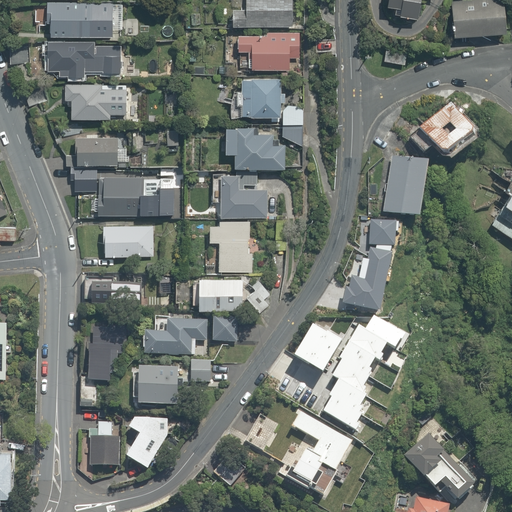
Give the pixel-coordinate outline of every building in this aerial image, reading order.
[(51,35),(103,38),(103,24),(91,24),(92,2),(56,0),(45,0),(45,14),(52,14),(51,35)] [(291,0),(246,0),(246,9),(236,8),(235,25),(291,27),(291,0)] [(389,0),(388,7),(400,9),(398,19),(419,23),(423,0),(437,3),(437,0),(389,0)] [(504,0),(452,0),(453,37),(505,35),(504,0)] [(239,49),(250,49),(250,56),(240,56),(239,67),(290,70),(290,57),(299,58),(300,32),(269,31),(268,35),(239,34),(239,49)] [(86,69),(121,71),(122,48),(106,47),(106,41),(50,38),(49,68),(59,69),(59,76),(86,77),(86,69)] [(412,46),(384,44),(383,61),(411,64),(412,46)] [(243,90),(232,90),(231,114),(278,116),(280,78),(244,76),(243,90)] [(73,99),(72,118),(111,119),(111,113),(137,114),(138,86),(127,86),(66,84),(65,98),(73,99)] [(443,110),(410,137),(426,156),(435,148),(449,165),(480,139),(458,113),(443,110)] [(284,124),(284,136),(301,145),(302,125),(284,124)] [(226,125),(226,151),(237,152),(236,166),(286,168),(287,144),(271,144),(272,136),(253,135),(253,126),(226,125)] [(181,130),(169,129),(167,144),(180,145),(181,130)] [(144,131),(133,131),(133,151),(143,151),(144,131)] [(116,166),(117,147),(117,137),(75,136),(75,144),(79,144),(78,165),(116,166)] [(117,147),(116,166),(130,167),(131,155),(127,155),(128,147),(117,147)] [(427,191),(431,160),(391,156),(385,212),(419,215),(421,190),(427,191)] [(221,201),(221,216),(267,217),(267,188),(257,188),(258,174),(214,173),(213,201),(221,201)] [(112,210),(159,211),(160,184),(145,184),(145,178),(98,177),(97,215),(112,215),(112,210)] [(511,188),(491,221),(511,234),(511,188)] [(0,241),(16,235),(0,194),(0,241)] [(218,270),(252,271),(252,251),(259,251),(259,238),(249,238),(249,220),(220,219),(220,224),(210,223),(209,240),(219,241),(218,270)] [(105,223),(104,256),(128,256),(128,263),(138,263),(138,257),(158,257),(158,244),(154,243),(155,225),(105,223)] [(360,276),(352,275),(350,287),(346,286),(343,305),(382,311),(392,251),(371,247),(369,259),(363,258),(360,276)] [(244,278),(201,276),(200,308),(243,309),(244,278)] [(248,296),(260,312),(270,304),(265,299),(272,294),(259,278),(252,284),(256,290),(248,296)] [(237,319),(213,318),(213,342),(236,343),(237,319)] [(206,321),(155,319),(154,332),(145,332),(144,354),(190,356),(208,357),(209,338),(205,338),(206,321)] [(294,382),(309,390),(307,395),(327,405),(329,400),(348,409),(355,395),(347,391),(371,353),(381,358),(396,325),(324,320),(318,329),(330,334),(314,375),(301,368),(294,382)] [(8,323),(0,322),(0,381),(7,381),(8,323)] [(116,344),(117,338),(106,337),(107,330),(94,329),(94,341),(87,341),(87,354),(91,354),(89,381),(109,382),(109,373),(119,374),(120,359),(116,359),(116,354),(120,354),(121,344),(116,344)] [(208,357),(190,356),(189,382),(211,383),(213,357),(208,357)] [(141,372),(133,372),(133,397),(140,397),(140,404),(180,405),(181,367),(141,366),(141,372)] [(96,388),(82,387),(81,416),(95,416),(96,388)] [(298,433),(277,470),(324,498),(357,442),(300,409),(289,428),(298,433)] [(280,424),(262,412),(245,439),(264,450),(280,424)] [(0,424),(0,414),(0,413),(0,504),(1,504),(1,500),(9,501),(11,454),(0,453),(0,424)] [(147,470),(168,435),(168,421),(162,418),(136,418),(131,427),(141,433),(126,458),(147,470)] [(91,429),(91,465),(118,465),(119,428),(114,428),(114,421),(99,421),(99,429),(91,429)] [(459,500),(472,488),(426,438),(400,461),(430,493),(442,481),(459,500)] [(227,455),(212,471),(229,487),(244,471),(227,455)] [(396,506),(395,511),(448,511),(450,505),(415,498),(413,509),(396,506)]
